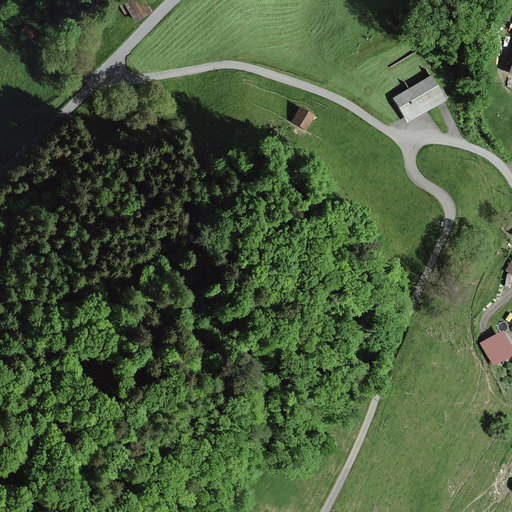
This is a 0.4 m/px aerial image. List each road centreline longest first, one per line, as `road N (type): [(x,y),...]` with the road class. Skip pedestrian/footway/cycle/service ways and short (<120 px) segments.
road 1 (residential): [(93,82),(243,64),(354,104),(412,137),(468,144),(511,175)]
road 2 (track): [(327,511),(452,220),(449,200),(412,172),(412,137)]
road 3 (track): [(0,405),(145,309)]
road 4 (track): [(495,0),(472,70),(486,152)]
road 5 (unclassified): [(0,168),(93,82)]
